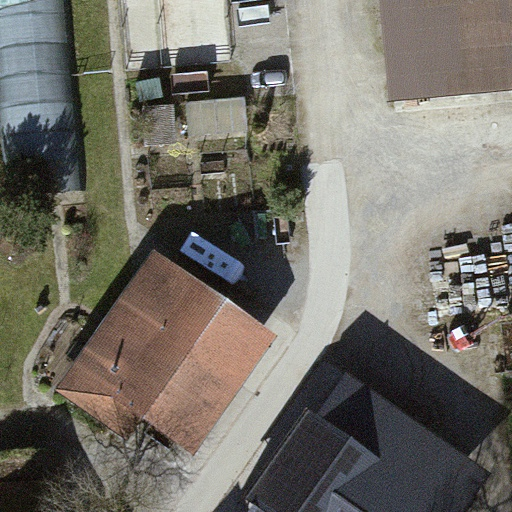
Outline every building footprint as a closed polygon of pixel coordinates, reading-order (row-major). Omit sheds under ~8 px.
[(75,168),(68,0),(3,0),(11,170),(75,168)] [(511,0),(385,0),(394,104),(511,93),(511,0)] [(286,341),(161,256),(63,399),(133,447),(147,426),(203,464),(286,341)] [(459,511),(479,483),(350,396),(270,511),(459,511)] [(67,511),(65,473),(0,477),(0,511),(67,511)]
